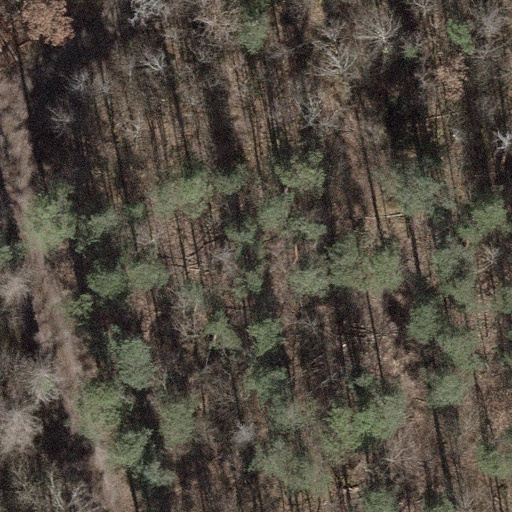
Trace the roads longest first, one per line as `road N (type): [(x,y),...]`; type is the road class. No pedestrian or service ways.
road 1 (track): [(119,511),(12,106)]
road 2 (track): [(0,107),(12,106),(122,0)]
